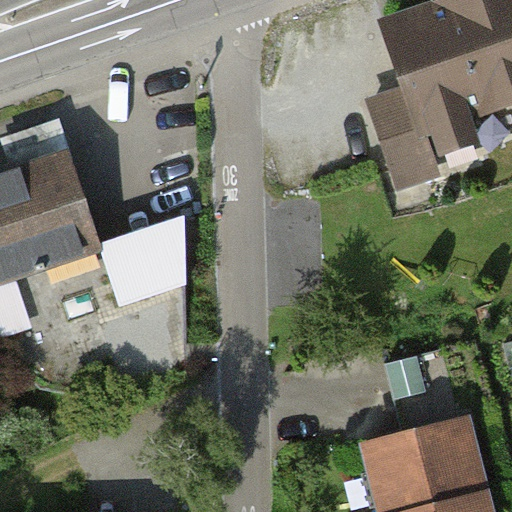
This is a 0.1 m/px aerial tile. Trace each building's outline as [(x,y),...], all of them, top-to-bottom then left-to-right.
[(511,0),(474,0),(391,28),(413,91),(374,104),(400,180),(434,168),(421,130),(511,99),(511,0)] [(71,158),(0,184),(0,368),(8,391),(194,299),(191,221),(104,256),(71,158)] [(406,443),(464,427),(443,349),(384,365),(406,443)] [(442,511),(484,501),(464,427),(406,443),(373,452),(388,511),(442,511)] [(486,511),(484,501),(442,511),(486,511)]
